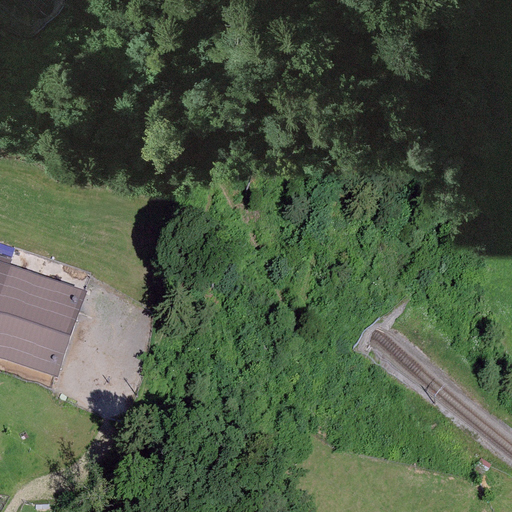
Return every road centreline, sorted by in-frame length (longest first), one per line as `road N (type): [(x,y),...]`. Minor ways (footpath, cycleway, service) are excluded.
road 1 (track): [(112,432),(129,372),(126,331),(106,300),(81,282),(0,253)]
road 2 (track): [(11,511),(42,485),(89,464),(112,432)]
